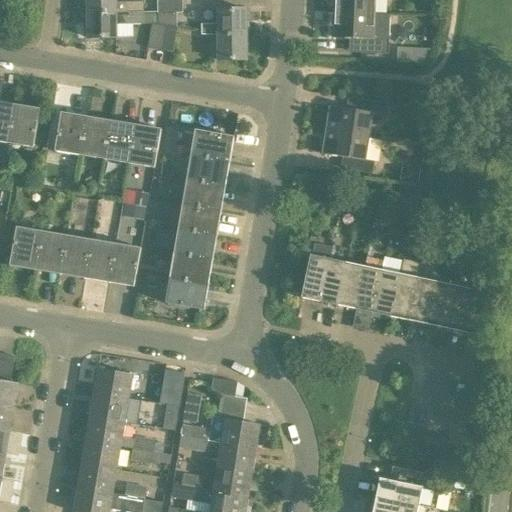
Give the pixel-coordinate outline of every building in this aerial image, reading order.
[(87,0),(88,14),(158,14),(158,12),(157,13),(143,13),(143,2),(116,2),(115,0),(87,0)] [(336,0),(336,14),(375,15),(375,0),(336,0)] [(158,25),(165,26),(178,28),(176,13),(182,13),(182,1),(157,1),(157,13),(158,12),(158,14),(158,25)] [(218,35),(218,36),(247,36),(247,10),(217,11),(218,24),(201,24),(201,35),(218,35)] [(116,25),(152,24),(158,25),(158,14),(88,14),(88,39),(116,39),(116,25)] [(336,14),(335,40),(348,40),(361,40),(360,53),(388,54),(389,34),(390,16),(375,15),(336,14)] [(148,49),(161,51),(165,26),(158,25),(152,24),(148,49)] [(165,26),(161,51),(173,54),(178,28),(165,26)] [(247,36),(218,36),(218,61),(247,61),(247,36)] [(418,49),(417,63),(430,64),(430,62),(430,57),(430,50),(418,49)] [(333,108),(328,132),(370,139),(373,126),(374,118),(385,120),(388,118),(391,105),(365,100),(363,113),(349,111),(333,108)] [(0,142),(8,144),(15,106),(0,102),(0,142)] [(15,106),(8,144),(34,148),(40,110),(15,106)] [(55,152),(80,156),(86,117),(62,113),(55,152)] [(80,156),(104,160),(110,122),(86,117),(80,156)] [(104,160),(128,165),(135,126),(110,122),(104,160)] [(135,126),(128,165),(155,169),(161,130),(135,126)] [(196,131),(192,156),(230,162),(234,138),(196,131)] [(328,132),(324,156),(342,159),(357,161),(355,172),(372,174),(374,162),(367,160),(370,139),(328,132)] [(173,152),(175,135),(166,133),(164,151),(173,152)] [(192,156),(188,180),(226,187),(230,162),(192,156)] [(188,180),(183,205),(222,211),(226,187),(188,180)] [(151,205),(153,193),(130,188),(128,201),(151,205)] [(183,205),(179,229),(217,236),(222,211),(183,205)] [(147,238),(147,217),(123,216),(123,238),(147,238)] [(10,266),(35,271),(42,232),(17,227),(10,266)] [(179,229),(175,253),(213,260),(217,236),(179,229)] [(35,271),(60,275),(66,236),(42,232),(35,271)] [(60,275),(84,279),(91,240),(66,236),(60,275)] [(84,279),(109,283),(115,244),(91,240),(84,279)] [(115,244),(109,283),(134,288),(141,249),(115,244)] [(175,253),(171,278),(209,284),(213,260),(175,253)] [(302,299),(320,303),(330,259),(312,256),(302,299)] [(418,271),(420,262),(389,257),(387,266),(418,271)] [(320,303),(339,307),(348,263),(330,259),(320,303)] [(339,307),(357,311),(366,267),(348,263),(339,307)] [(357,311),(374,315),(383,271),(366,267),(357,311)] [(374,315),(391,319),(400,275),(383,271),(374,315)] [(391,319),(409,322),(418,278),(400,275),(391,319)] [(209,284),(171,278),(166,304),(204,311),(209,284)] [(409,322),(427,326),(436,282),(418,278),(409,322)] [(427,326),(445,330),(454,286),(436,282),(427,326)] [(445,330),(462,334),(471,290),(454,286),(445,330)] [(471,290),(462,334),(492,340),(497,316),(485,314),(489,294),(471,290)] [(0,364),(0,379),(11,381),(15,356),(2,354),(0,364)] [(99,369),(95,393),(130,398),(133,374),(99,369)] [(185,373),(166,370),(160,403),(180,406),(185,373)] [(0,404),(15,407),(19,383),(11,382),(11,381),(0,379),(0,404)] [(206,420),(210,381),(196,379),(191,418),(206,420)] [(212,393),(236,397),(239,383),(214,379),(212,393)] [(95,393),(91,416),(126,422),(130,398),(95,393)] [(0,429),(11,431),(15,407),(0,404),(0,429)] [(165,415),(163,429),(175,431),(177,417),(165,415)] [(91,416),(87,440),(122,446),(122,447),(132,449),(153,452),(154,444),(154,440),(134,437),(134,439),(123,437),(126,422),(91,416)] [(212,429),(210,441),(223,443),(223,444),(257,449),(261,426),(242,423),(226,420),(225,431),(212,429)] [(182,424),(180,437),(189,438),(210,441),(212,429),(191,426),(182,424)] [(0,453),(7,455),(11,431),(0,429),(0,453)] [(221,453),(219,467),(253,473),(257,449),(223,444),(223,443),(210,441),(189,438),(180,437),(178,448),(209,453),(209,451),(221,453)] [(87,440),(83,464),(118,469),(122,447),(122,446),(87,440)] [(132,449),(130,461),(151,464),(152,462),(153,452),(132,449)] [(83,464),(79,488),(114,493),(116,482),(118,469),(83,464)] [(219,467),(215,491),(249,497),(253,473),(219,467)] [(381,480),(377,498),(420,507),(424,490),(442,493),(444,484),(426,480),(427,475),(393,468),(390,482),(381,480)] [(173,478),(172,484),(202,489),(204,477),(183,473),(182,480),(173,478)] [(126,484),(124,495),(144,498),(146,487),(126,484)] [(202,489),(172,484),(170,496),(200,501),(202,489)] [(79,488),(75,511),(76,511),(110,511),(111,509),(128,511),(142,511),(143,510),(147,511),(152,511),(161,511),(163,502),(144,499),(144,498),(124,495),(124,496),(114,494),(114,493),(79,488)] [(202,489),(200,501),(213,503),(211,511),(246,511),(249,497),(215,491),(202,489)] [(377,498),(373,511),(419,511),(420,507),(377,498)]
